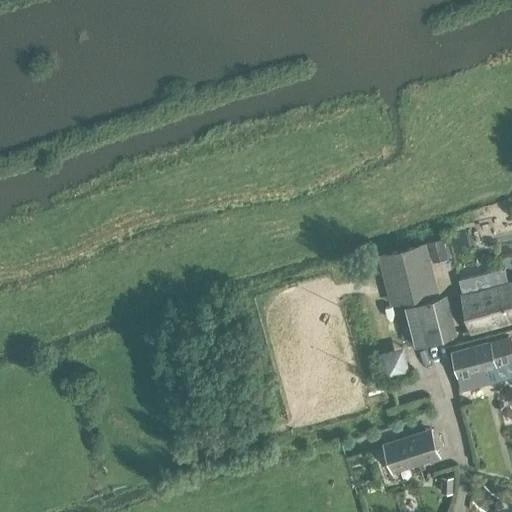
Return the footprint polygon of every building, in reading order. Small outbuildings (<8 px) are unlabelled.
[(424,243),(379,255),(392,308),(437,296),(424,243)] [(511,281),(463,294),(473,329),(511,318),(511,281)] [(396,309),(405,346),(457,334),(447,296),(396,309)] [(511,341),(511,337),(454,352),(459,373),(477,368),(478,374),(487,372),(486,366),(496,364),(495,363),(511,358),(511,341)] [(431,429),(384,444),(392,472),(440,458),(431,429)] [(498,495),(485,485),(472,501),(485,511),(498,495)]
